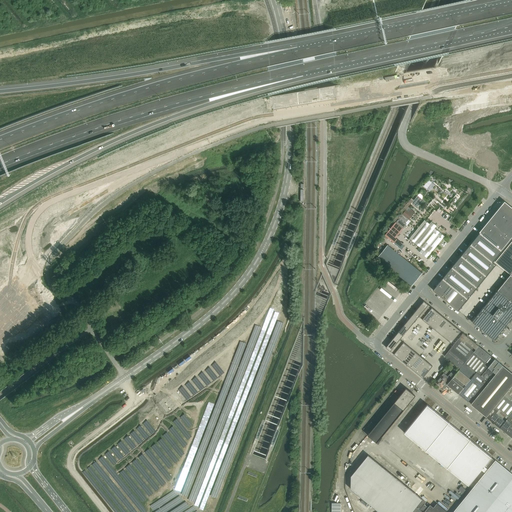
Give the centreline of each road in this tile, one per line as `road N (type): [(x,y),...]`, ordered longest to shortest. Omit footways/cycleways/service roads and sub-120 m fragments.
road 1 (tertiary): [(96,398),(217,309),(274,226),(291,136),(275,0)]
road 2 (motorway): [(0,202),(134,133),(300,72)]
road 3 (motorway): [(0,163),(195,97),(300,72)]
road 4 (motorway): [(297,54),(138,93),(0,142)]
road 5 (motorway): [(297,54),(267,51),(0,91)]
road 6 (motorway): [(511,7),(297,54)]
road 7 (motorway): [(300,72),(511,25)]
road 8 (tertiary): [(511,458),(372,345)]
road 9 (tertiary): [(419,288),(500,189)]
